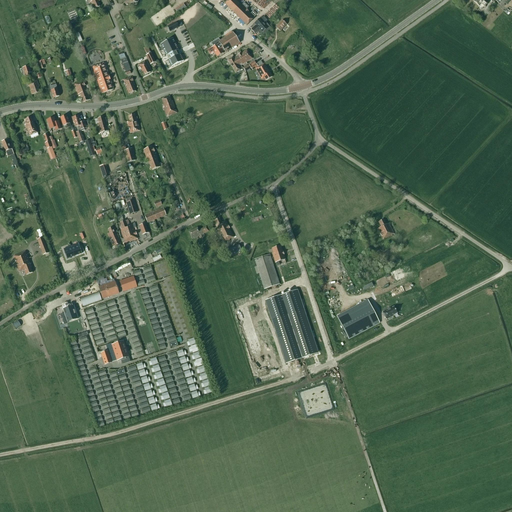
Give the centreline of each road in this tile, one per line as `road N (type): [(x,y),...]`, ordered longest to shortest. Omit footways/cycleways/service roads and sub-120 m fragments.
road 1 (unclassified): [(0,323),(273,184),(317,140)]
road 2 (track): [(0,454),(126,430),(334,362)]
road 3 (tertiary): [(0,111),(118,104),(183,85),(300,87)]
road 4 (unclassified): [(511,266),(317,140)]
road 5 (track): [(334,362),(511,266)]
road 6 (tertiary): [(300,87),(436,0)]
road 7 (track): [(385,511),(334,362)]
road 8 (unclassified): [(300,87),(207,1)]
